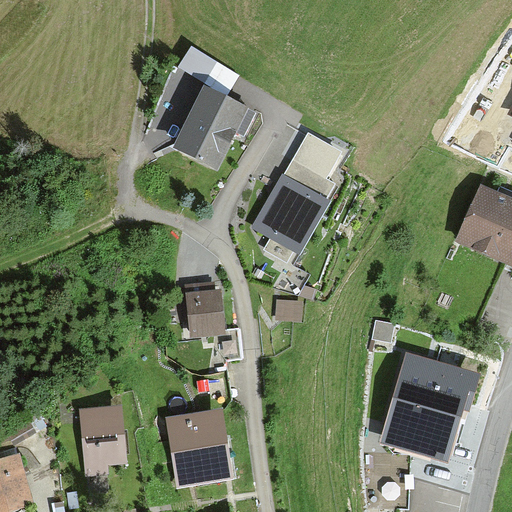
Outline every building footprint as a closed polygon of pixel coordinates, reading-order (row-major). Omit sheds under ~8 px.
[(174,70),(153,138),(178,146),(199,78),(174,70)] [(257,114),(213,93),(182,155),(226,177),(257,114)] [(491,151),(507,123),(487,111),(471,139),(491,151)] [(347,191),(300,163),(262,226),(309,254),(347,191)] [(511,204),(488,195),(465,251),(511,270),(511,204)] [(225,287),(190,289),(194,342),(228,339),(225,287)] [(484,383),(416,361),(387,449),(455,471),(484,383)] [(129,411),(88,415),(94,471),(135,467),(129,411)] [(232,415),(175,424),(185,490),(242,481),(232,415)] [(32,421),(0,438),(0,451),(2,455),(39,435),(32,421)] [(24,462),(0,468),(0,511),(11,511),(36,506),(24,462)]
